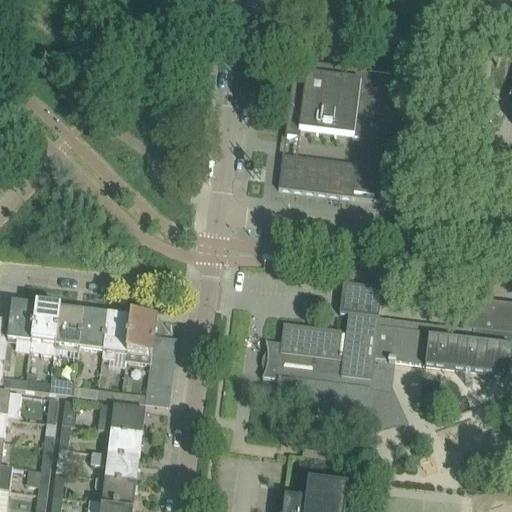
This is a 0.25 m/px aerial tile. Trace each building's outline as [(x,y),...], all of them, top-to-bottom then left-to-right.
[(285,139),(296,141),(300,141),(300,135),(358,142),(355,169),(293,161),(283,160),(282,160),(278,193),(353,202),(354,196),(374,199),(374,204),(400,208),(410,132),(417,80),(390,76),(389,78),(390,78),(389,82),(368,80),(368,76),(369,76),(369,74),(294,65),(285,139)] [(466,313),(463,333),(378,322),(382,293),(343,288),(339,318),(345,318),(348,319),(346,338),(341,338),(341,336),(283,329),(281,348),(267,346),(266,345),(265,345),(266,349),(267,352),(267,356),(267,360),(267,364),(267,368),(266,371),(265,375),(264,379),(262,382),(263,383),(264,381),(278,383),(274,414),(284,415),(368,425),(372,435),(401,424),(391,396),(386,395),(387,384),(383,384),(384,376),(388,376),(389,368),(394,369),(395,366),(425,370),(424,373),(508,383),(511,353),(510,353),(510,348),(511,348),(511,308),(486,306),(485,315),(466,313)] [(8,343),(32,346),(37,309),(12,306),(11,306),(10,319),(9,322),(9,324),(10,324),(9,334),(8,343)] [(32,346),(31,357),(55,360),(60,312),(37,309),(32,346)] [(60,312),(55,360),(79,363),(80,352),(85,315),(60,312)] [(85,315),(80,352),(103,355),(108,318),(85,315)] [(103,355),(102,363),(115,364),(116,357),(127,358),(132,321),(108,318),(103,355)] [(0,333),(9,334),(10,324),(9,324),(9,322),(0,321),(0,333)] [(127,358),(126,366),(151,369),(152,363),(153,352),(154,340),(156,324),(132,321),(127,358)] [(0,333),(0,344),(8,345),(8,343),(9,334),(0,333)] [(154,340),(153,352),(176,355),(177,343),(154,340)] [(153,352),(152,363),(175,367),(176,355),(153,352)] [(151,369),(150,375),(173,377),(175,367),(152,363),(151,369)] [(173,377),(150,375),(149,386),(172,388),(173,377)] [(28,377),(27,384),(26,394),(50,397),(51,387),(37,386),(38,378),(28,377)] [(2,391),(26,394),(27,384),(3,381),(2,391)] [(51,387),(50,397),(74,400),(75,390),(73,390),(73,386),(52,383),(51,387)] [(149,386),(148,397),(170,400),(172,388),(149,386)] [(99,393),(75,390),(74,400),(98,403),(99,393)] [(109,395),(107,404),(121,406),(123,396),(109,395)] [(0,397),(0,422),(8,423),(18,425),(21,400),(0,397)] [(148,397),(148,400),(146,409),(169,412),(170,400),(148,397)] [(132,398),(131,407),(146,409),(148,400),(132,398)] [(49,403),(46,428),(56,430),(59,404),(49,403)] [(65,405),(64,416),(75,418),(77,407),(65,405)] [(101,410),(98,434),(112,436),(141,440),(145,415),(103,410),(101,410)] [(46,428),(44,441),(55,442),(56,430),(46,428)] [(141,440),(112,436),(109,460),(138,464),(141,440)] [(61,442),(60,454),(69,455),(70,443),(61,442)] [(43,452),(40,475),(51,476),(53,453),(43,452)] [(108,472),(107,483),(136,487),(138,464),(109,460),(93,458),(92,470),(108,472)] [(58,466),(57,477),(66,478),(67,467),(58,466)] [(13,472),(2,470),(0,470),(0,494),(10,496),(13,472)] [(48,501),(51,476),(40,475),(37,499),(48,501)] [(97,482),(96,495),(104,496),(102,507),(133,511),(136,487),(107,483),(97,482)] [(308,486),(305,505),(284,502),(282,511),(344,511),(347,491),(308,486)] [(55,489),(54,501),(63,503),(65,490),(55,489)] [(0,494),(0,511),(8,511),(10,496),(0,494)] [(37,499),(35,511),(46,511),(48,501),(37,499)]
